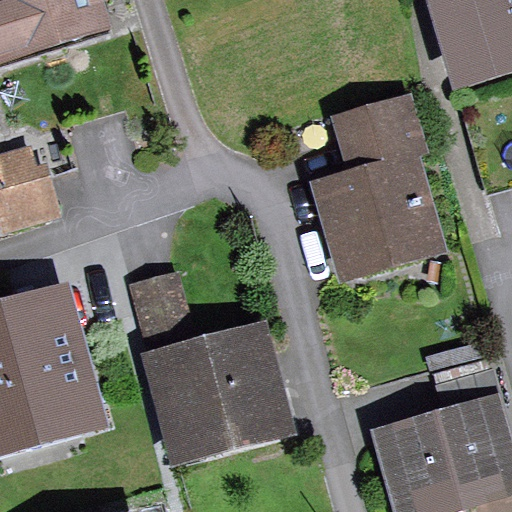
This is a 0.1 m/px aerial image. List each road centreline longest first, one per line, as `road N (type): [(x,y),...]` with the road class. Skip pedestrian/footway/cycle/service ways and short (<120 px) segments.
road 1 (residential): [(0,271),(272,194),(364,511)]
road 2 (unknown): [(272,194),(198,152),(175,119),(129,0)]
